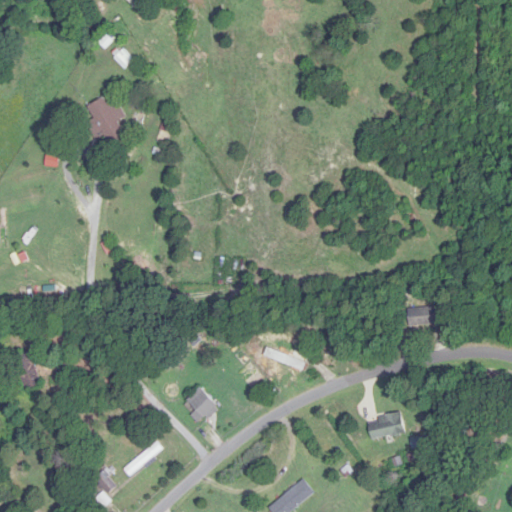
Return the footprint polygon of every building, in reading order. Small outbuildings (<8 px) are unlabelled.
[(115,59),(127,70),(137,60),(125,49),(115,59)] [(110,145),(126,137),(106,97),(89,106),(110,145)] [(410,308),(410,325),(438,325),(438,308),(410,308)] [(278,351),(273,349),(269,355),(299,372),(308,357),(283,342),(278,351)] [(43,383),(29,350),(13,357),(26,390),(43,383)] [(193,416),(201,424),(220,406),(202,387),(188,401),(198,411),(193,416)] [(370,418),(372,440),(407,435),(405,414),(370,418)] [(124,467),(130,476),(166,452),(160,443),(124,467)] [(109,492),(118,484),(106,471),(97,479),(109,492)] [(293,511),(317,494),(306,479),(270,507),(274,511),(293,511)]
